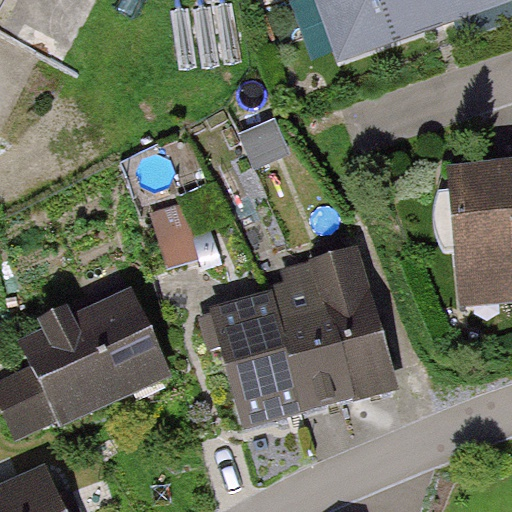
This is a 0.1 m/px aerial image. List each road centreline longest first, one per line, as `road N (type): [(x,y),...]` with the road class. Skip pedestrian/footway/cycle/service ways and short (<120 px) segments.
road 1 (residential): [(511,413),(281,511)]
road 2 (residential): [(511,80),(364,130)]
